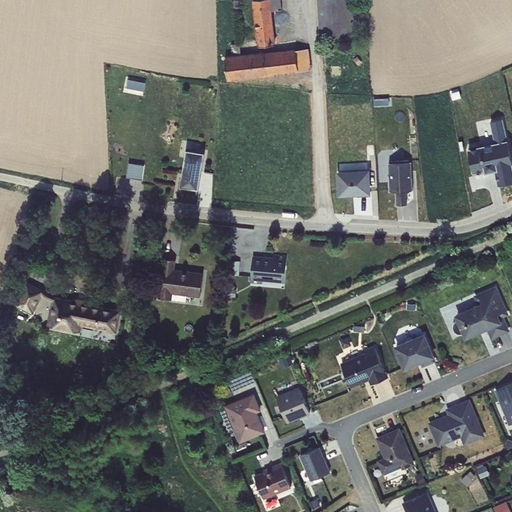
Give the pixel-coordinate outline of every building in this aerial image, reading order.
[(289,0),(252,0),(258,46),(275,44),(272,11),(290,9),(289,0)] [(355,0),(317,0),(320,38),(357,36),(355,0)] [(232,55),(225,56),(228,80),(299,72),(299,70),(311,70),(309,48),(241,54),(240,43),(231,44),(232,55)] [(144,94),(144,90),(128,87),(129,77),(128,77),(125,91),(144,94)] [(145,90),(148,81),(131,77),(129,86),(145,90)] [(511,158),(504,118),(491,121),(495,143),(477,146),(477,144),(471,145),(472,148),(468,149),(473,172),(485,169),(486,171),(495,169),(498,184),(511,181),(511,158)] [(180,186),(200,189),(206,152),(186,149),(180,186)] [(391,162),(389,162),(391,191),(396,190),(396,204),(407,204),(406,190),(412,190),(411,161),(409,161),(409,160),(391,161),(391,162)] [(129,177),(144,178),(145,163),(130,162),(129,177)] [(369,169),(337,171),(339,196),(371,193),(369,169)] [(273,257),(253,255),(250,283),(262,284),(263,281),(285,282),(287,255),(273,254),(273,257)] [(163,258),(158,297),(172,299),(173,293),(187,295),(200,296),(204,272),(175,269),(176,259),(163,258)] [(240,261),(232,260),(230,275),(239,276),(240,261)] [(46,290),(26,280),(14,304),(33,314),(46,290)] [(454,314),(457,319),(456,320),(455,321),(454,322),(454,323),(453,325),(453,326),(453,327),(454,328),(454,329),(455,330),(455,331),(456,332),(457,333),(459,334),(460,334),(461,334),(462,334),(463,334),(466,338),(488,329),(492,338),(510,331),(504,316),(508,314),(496,286),(473,296),(477,304),(454,314)] [(227,287),(225,287),(224,296),(226,296),(226,299),(230,299),(231,296),(236,297),(237,288),(227,287)] [(173,293),(172,299),(186,301),(187,295),(173,293)] [(52,295),(46,325),(81,332),(82,326),(117,333),(122,309),(86,302),(86,300),(83,299),(82,298),(80,298),(74,298),(72,298),(71,299),(52,295)] [(425,333),(395,345),(404,370),(434,357),(425,333)] [(365,352),(341,362),(350,387),(369,379),(371,384),(389,377),(386,371),(384,372),(374,346),(364,350),(365,352)] [(291,355),(279,360),(283,369),(294,364),(291,355)] [(236,373),(225,378),(231,392),(256,381),(251,370),(237,376),(236,373)] [(0,378),(0,392),(10,397),(15,384),(0,378)] [(511,382),(495,390),(509,424),(511,423),(511,382)] [(299,387),(276,396),(287,423),(310,414),(299,387)] [(254,393),(220,408),(230,431),(234,429),(240,443),(266,432),(258,412),(262,411),(254,393)] [(448,414),(428,422),(438,446),(461,437),(464,445),(485,436),(470,398),(445,409),(448,414)] [(384,458),(377,461),(383,475),(402,467),(403,469),(415,464),(400,428),(376,437),(384,458)] [(319,446),(300,454),(311,480),(330,472),(319,446)] [(264,471),(254,475),(264,498),(292,487),(281,462),(264,470),(264,471)] [(483,464),(477,467),(481,478),(490,474),(486,465),(484,466),(483,464)] [(468,468),(466,469),(469,472),(462,479),(468,485),(476,476),(468,468)] [(435,511),(427,491),(401,502),(405,511),(435,511)] [(506,501),(494,507),(496,511),(510,511),(511,511),(506,501)]
